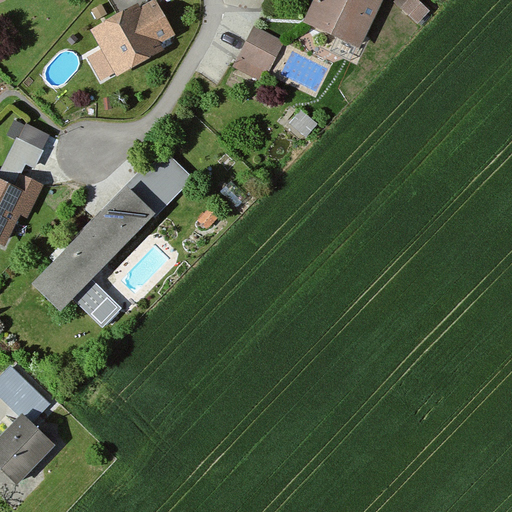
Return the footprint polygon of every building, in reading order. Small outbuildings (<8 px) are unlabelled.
[(382,0),(316,0),(305,25),(361,50),(382,0)] [(414,0),(398,0),(394,4),(417,25),(429,13),(414,0)] [(173,37),(155,4),(140,13),(135,5),(89,31),(102,54),(89,60),(102,82),(115,77),(160,52),(156,46),(173,37)] [(282,43),(253,28),(233,68),(257,80),(262,69),(268,72),(282,43)] [(17,140),(0,173),(0,182),(10,188),(15,177),(29,184),(44,154),(41,152),(48,137),(28,127),(21,142),(17,140)] [(29,184),(15,177),(10,188),(0,182),(0,246),(1,247),(16,218),(23,221),(39,188),(29,184)] [(155,220),(126,192),(33,290),(62,317),(155,220)] [(11,369),(0,381),(0,397),(22,419),(31,427),(50,406),(11,369)] [(31,427),(22,419),(0,444),(0,475),(17,490),(55,447),(31,427)]
